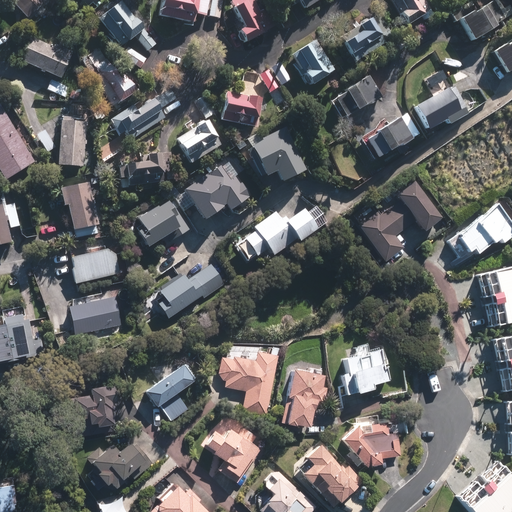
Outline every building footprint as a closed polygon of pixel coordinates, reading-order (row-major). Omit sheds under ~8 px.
[(13,0),(28,15),(44,0),(13,0)] [(198,0),(161,0),(159,14),(194,21),(198,0)] [(209,0),(201,0),(198,14),(206,16),(209,0)] [(220,1),(216,0),(210,0),(208,16),(217,17),(220,1)] [(252,0),(232,0),(231,1),(244,27),(239,29),(246,41),(273,28),(264,11),(259,13),(252,0)] [(300,0),(306,8),(319,0),(300,0)] [(424,0),(392,0),(406,23),(430,10),(424,0)] [(119,3),(100,20),(122,44),(141,28),(119,3)] [(482,6),(458,20),(471,41),(495,27),(482,6)] [(356,35),(344,42),(355,61),(394,39),(380,14),(353,29),(356,35)] [(145,31),(136,38),(146,51),(155,44),(145,31)] [(70,55),(32,39),(23,60),(60,77),(70,55)] [(511,41),(492,53),(504,74),(511,68),(511,41)] [(315,42),(292,57),(310,85),(333,71),(315,42)] [(147,58),(132,48),(126,58),(141,68),(147,58)] [(279,62),(270,68),(284,91),(293,85),(279,62)] [(113,63),(99,72),(119,101),(142,86),(136,77),(127,84),(113,63)] [(71,88),(52,79),(47,90),(67,98),(71,88)] [(368,79),(337,98),(347,115),(378,96),(368,79)] [(450,91),(414,110),(425,130),(461,110),(450,91)] [(259,100),(224,94),(220,119),(254,125),(259,100)] [(205,95),(195,102),(205,119),(215,113),(205,95)] [(150,96),(117,115),(131,138),(164,119),(150,96)] [(0,108),(0,169),(5,178),(32,161),(0,108)] [(400,115),(363,139),(375,157),(412,134),(400,115)] [(85,124),(62,121),(58,164),(81,166),(85,124)] [(208,122),(177,141),(190,163),(221,144),(208,122)] [(57,146),(46,128),(37,134),(48,152),(57,146)] [(286,131),(250,148),(262,174),(278,166),(285,180),(305,170),(286,131)] [(499,143),(496,139),(461,166),(470,178),(473,175),(475,178),(467,184),(477,197),(511,169),(511,148),(504,138),(499,143)] [(172,179),(169,152),(120,158),(123,185),(172,179)] [(227,163),(184,190),(202,219),(227,203),(229,206),(247,195),(227,163)] [(377,213),(359,226),(385,262),(403,249),(393,234),(414,219),(421,230),(441,216),(415,182),(398,194),(402,200),(379,217),(377,213)] [(89,183),(64,188),(72,229),(97,224),(89,183)] [(170,199),(133,222),(147,246),(168,233),(171,239),(188,228),(170,199)] [(1,201),(0,201),(0,244),(10,242),(1,201)] [(496,205),(446,240),(461,261),(511,226),(496,205)] [(277,214),(242,239),(254,256),(266,248),(272,257),(296,240),(298,243),(317,229),(302,208),(283,222),(277,214)] [(110,249),(71,258),(77,282),(116,273),(110,249)] [(222,284),(210,265),(186,280),(183,275),(160,291),(165,299),(159,304),(166,315),(203,292),(205,295),(222,284)] [(511,268),(479,275),(489,327),(511,322),(511,268)] [(38,282),(29,284),(35,305),(43,302),(38,282)] [(114,298),(69,307),(75,333),(119,323),(114,298)] [(27,321),(0,326),(0,360),(42,353),(39,338),(31,340),(27,321)] [(511,336),(494,340),(504,392),(511,390),(511,336)] [(340,362),(348,393),(373,387),(372,383),(389,378),(382,351),(340,362)] [(266,415),(277,359),(257,355),(256,362),(234,358),(233,361),(224,359),(221,377),(229,378),(227,386),(247,390),(243,410),(266,415)] [(178,369),(147,392),(157,406),(159,404),(171,420),(188,408),(176,392),(189,383),(178,369)] [(319,376),(292,370),(282,421),(309,426),(319,376)] [(145,386),(140,374),(132,377),(136,389),(145,386)] [(112,382),(89,386),(90,392),(72,395),(74,416),(69,417),(73,435),(114,429),(111,408),(113,408),(112,400),(115,400),(112,382)] [(359,425),(343,439),(367,466),(376,458),(399,454),(396,435),(389,436),(387,422),(370,424),(372,434),(367,434),(359,425)] [(255,448),(229,430),(213,452),(226,461),(220,468),(234,478),(255,448)] [(114,485),(144,459),(130,443),(119,453),(113,447),(94,463),(114,485)] [(317,464),(305,474),(333,504),(359,480),(345,464),(341,468),(321,446),(310,456),(317,464)] [(503,511),(511,504),(511,478),(498,462),(456,497),(468,511),(503,511)] [(306,511),(312,506),(277,474),(255,498),(270,511),(306,511)] [(15,511),(12,483),(0,484),(0,511),(15,511)] [(204,511),(178,485),(151,511),(204,511)]
